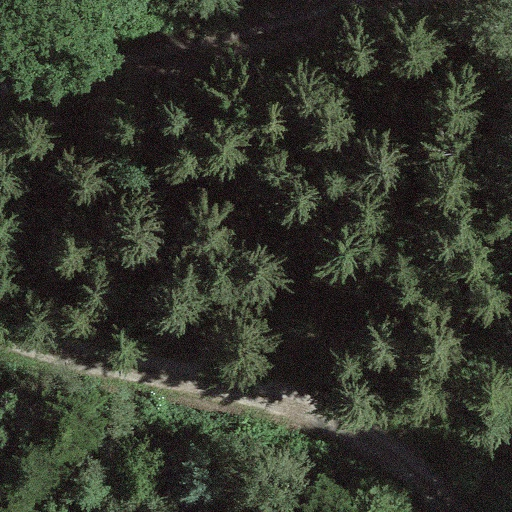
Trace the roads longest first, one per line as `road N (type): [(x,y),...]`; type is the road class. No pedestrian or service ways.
road 1 (track): [(0,344),(300,401),(450,511)]
road 2 (track): [(368,0),(169,52),(0,74)]
